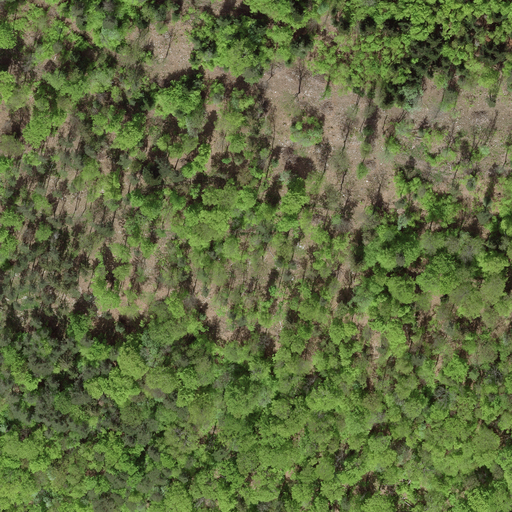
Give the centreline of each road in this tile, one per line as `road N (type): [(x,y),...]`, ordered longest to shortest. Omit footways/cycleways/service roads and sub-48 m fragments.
road 1 (track): [(185,183),(67,225),(0,199)]
road 2 (track): [(0,434),(96,511)]
